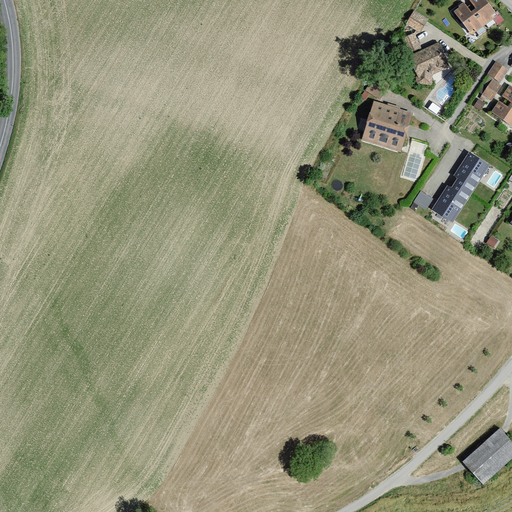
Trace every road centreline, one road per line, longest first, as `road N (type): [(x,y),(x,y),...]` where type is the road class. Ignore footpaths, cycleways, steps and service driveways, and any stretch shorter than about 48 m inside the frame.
road 1 (residential): [(511,368),(407,478),(357,511)]
road 2 (secondary): [(6,0),(14,67),(0,150)]
